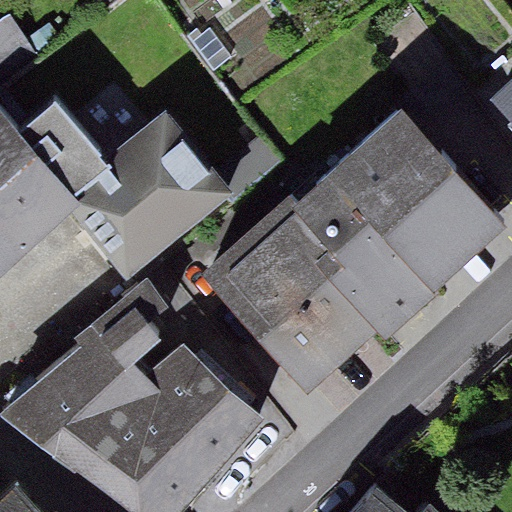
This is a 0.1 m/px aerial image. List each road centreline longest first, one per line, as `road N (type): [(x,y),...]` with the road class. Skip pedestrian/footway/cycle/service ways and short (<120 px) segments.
road 1 (residential): [(268,511),(511,282)]
road 2 (residential): [(0,437),(96,511)]
